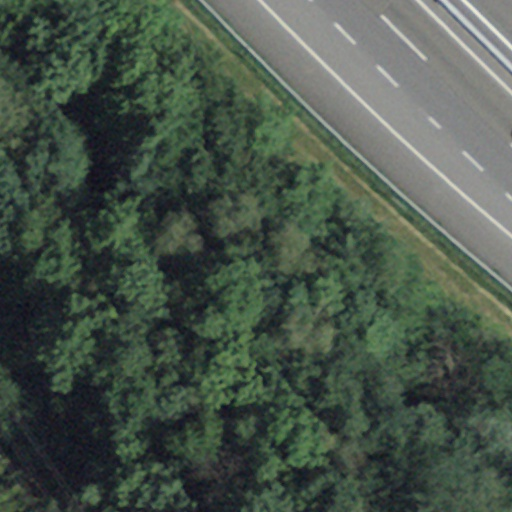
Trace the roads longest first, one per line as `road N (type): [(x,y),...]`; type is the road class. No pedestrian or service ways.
road 1 (track): [(180,0),(511,319)]
road 2 (motorway): [(275,0),(511,184)]
road 3 (motorway): [(387,0),(511,120)]
